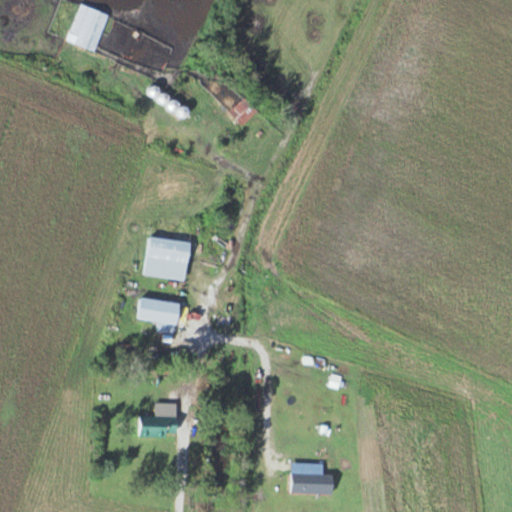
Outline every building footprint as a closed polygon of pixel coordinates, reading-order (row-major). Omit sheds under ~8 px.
[(103,14),(93,9),(75,42),(86,48),(103,14)] [(259,112),(246,98),(230,112),(242,126),(259,112)] [(181,109),(177,100),(169,104),(173,111),(177,109),(182,118),(188,116),(184,108),(181,109)] [(180,302),(141,298),(139,320),(178,324),(180,302)] [(177,403),(155,403),(155,416),(140,416),(140,437),(177,437),(177,403)]
